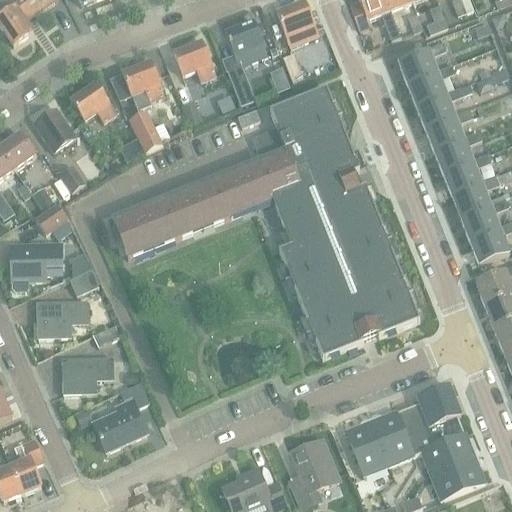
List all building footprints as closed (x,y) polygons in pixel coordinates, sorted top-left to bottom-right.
[(0,0),(0,16),(2,19),(0,20),(0,32),(12,49),(32,36),(23,24),(55,2),(53,0),(12,0),(10,2),(9,0),(0,0)] [(103,0),(76,0),(80,9),(103,0)] [(399,43),(383,0),(358,0),(368,23),(381,19),(391,45),(399,43)] [(408,0),(383,0),(399,43),(400,42),(390,15),(411,7),(408,0)] [(468,0),(461,0),(452,4),(458,19),(474,13),(468,0)] [(502,0),(498,2),(495,3),(499,12),(511,6),(511,5),(509,0),(502,0)] [(285,40),(298,35),(303,46),(318,40),(304,5),(275,16),(285,40)] [(434,27),(426,30),(429,39),(447,32),(439,10),(429,14),(434,27)] [(502,16),(490,20),(495,33),(502,31),(505,23),(502,16)] [(415,18),(407,21),(413,37),(422,34),(415,18)] [(233,59),(238,71),(240,70),(251,66),(267,60),(253,24),(224,36),(233,59)] [(474,34),(477,43),(491,38),(488,29),(474,34)] [(172,56),(181,80),(196,74),(200,86),(215,80),(201,45),(172,56)] [(399,67),(408,89),(437,79),(436,75),(431,61),(446,55),(442,47),(426,53),(428,56),(399,67)] [(461,68),(481,64),(479,54),(459,59),(461,68)] [(282,61),(293,88),(304,83),(294,57),(282,61)] [(233,59),(222,63),(229,80),(240,109),(254,104),(242,74),(240,70),(238,71),(233,59)] [(121,77),(108,82),(118,104),(130,100),(131,99),(137,115),(152,110),(150,105),(163,100),(149,64),(121,75),(121,77)] [(408,89),(418,114),(446,102),(445,97),(445,96),(440,83),(455,77),(451,69),(436,75),(437,79),(408,89)] [(488,71),(478,75),(481,82),(491,79),(488,71)] [(68,104),(83,125),(96,117),(102,126),(115,117),(94,86),(68,104)] [(418,114),(426,135),(455,123),(454,119),(448,105),(464,99),(460,91),(445,97),(446,102),(418,114)] [(280,257),(322,366),(363,350),(362,347),(378,341),(379,344),(419,328),(366,191),(357,194),(351,179),(359,176),(354,164),(327,94),(270,117),(277,133),(252,143),(262,169),(113,228),(127,262),(274,204),(293,252),(280,257)] [(33,128),(52,156),(74,141),(55,113),(33,128)] [(255,113),(237,120),(241,131),(260,124),(255,113)] [(426,135),(435,158),(464,147),(463,141),(457,128),(472,122),(469,113),(454,119),(455,123),(426,135)] [(146,116),(128,124),(137,144),(143,157),(161,148),(146,116)] [(435,158),(444,179),(473,168),(471,163),(466,150),(481,144),(478,135),(463,141),(464,147),(435,158)] [(20,137),(0,150),(0,154),(12,175),(35,159),(20,137)] [(137,144),(119,151),(125,165),(143,157),(137,144)] [(444,179),(453,202),(482,190),(480,185),(480,184),(475,172),(490,166),(505,161),(501,152),(472,164),(471,163),(473,168),(444,179)] [(0,154),(0,182),(12,175),(0,154)] [(70,195),(70,197),(84,187),(72,171),(59,180),(60,181),(70,195)] [(91,183),(96,194),(114,185),(108,174),(91,183)] [(482,190),(453,202),(462,223),(491,212),(489,207),(484,195),(511,183),(511,179),(510,174),(480,185),(482,190)] [(61,201),(70,195),(60,181),(52,187),(61,201)] [(24,187),(17,192),(25,202),(31,198),(24,187)] [(43,191),(32,199),(44,215),(55,208),(43,191)] [(0,198),(0,220),(3,225),(13,218),(2,202),(0,198)] [(462,223),(470,246),(500,235),(498,230),(493,217),(508,211),(504,201),(489,207),(491,212),(462,223)] [(35,224),(45,239),(66,224),(56,209),(35,224)] [(500,235),(470,246),(480,269),(509,257),(502,239),(511,234),(511,224),(498,230),(500,235)] [(44,272),(61,271),(61,249),(10,250),(11,286),(12,293),(15,297),(26,297),(29,293),(29,285),(45,285),(44,272)] [(83,258),(71,263),(72,283),(90,274),(83,258)] [(474,289),(483,311),(511,299),(511,292),(507,281),(511,278),(511,268),(502,273),(504,277),(474,289)] [(67,285),(75,301),(98,291),(90,274),(72,283),(67,285)] [(511,299),(483,311),(492,333),(511,324),(511,299)] [(36,307),(36,342),(70,341),(70,329),(86,329),(86,306),(36,307)] [(511,324),(492,333),(501,355),(511,350),(511,324)] [(92,339),(98,351),(120,341),(115,329),(92,339)] [(511,350),(501,355),(510,377),(511,376),(511,350)] [(95,387),(113,386),(112,363),(61,364),(62,401),(96,400),(95,387)] [(137,377),(126,377),(126,388),(137,388),(137,377)] [(119,397),(122,405),(131,401),(136,413),(148,408),(139,388),(119,397)] [(360,432),(346,438),(363,482),(420,460),(439,507),(484,490),(478,475),(480,474),(473,455),(470,455),(464,441),(457,423),(460,422),(449,393),(417,405),(419,410),(381,425),(380,422),(360,430),(360,432)] [(0,400),(0,428),(10,424),(0,400)] [(117,418),(92,429),(104,457),(144,440),(129,405),(114,412),(117,418)] [(88,413),(76,418),(82,431),(91,427),(89,423),(92,422),(88,413)] [(9,471),(8,472),(20,501),(39,493),(31,472),(43,467),(34,444),(13,453),(16,460),(6,463),(9,471)] [(291,489),(300,511),(307,511),(320,507),(315,496),(337,487),(322,448),(290,460),(300,485),(291,489)] [(20,501),(8,472),(0,475),(0,501),(2,507),(20,501)] [(244,484),(221,493),(228,511),(256,511),(264,509),(265,511),(284,511),(275,488),(263,493),(256,475),(243,480),(244,484)] [(417,501),(402,507),(403,511),(420,511),(422,511),(417,501)]
